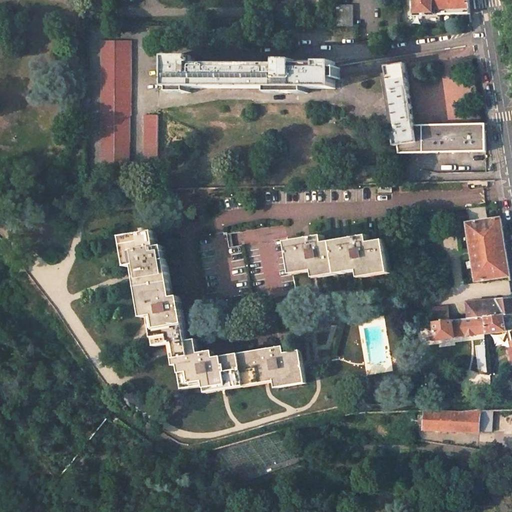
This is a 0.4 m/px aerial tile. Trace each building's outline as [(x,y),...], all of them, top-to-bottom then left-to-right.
[(413,0),(413,16),(471,14),(469,0),(413,0)] [(337,6),(337,27),(352,27),(352,5),(337,6)] [(102,41),(102,177),(130,177),(130,116),(131,116),(131,41),(102,41)] [(169,57),(169,88),(174,88),(192,88),(270,88),(308,88),(336,89),(336,62),(321,62),(321,61),(281,61),(281,68),(194,69),(193,67),(193,65),(193,64),(196,64),(196,60),(193,60),(193,57),(169,57)] [(400,154),(486,152),(486,124),(480,124),(415,125),(405,64),(386,67),(396,133),(393,133),(395,146),(399,146),(400,154)] [(145,116),(145,177),(158,177),(159,116),(145,116)] [(468,169),(484,168),(484,153),(464,154),(464,161),(468,161),(468,169)] [(348,169),(349,185),(379,184),(388,184),(387,167),(385,167),(348,169)] [(379,188),(379,192),(392,192),(392,188),(391,184),(388,184),(379,184),(379,188)] [(469,224),(488,221),(486,206),(467,209),(469,224)] [(478,281),(510,276),(501,219),(488,221),(469,224),(478,281)] [(276,388),(307,383),(306,378),(304,367),(303,361),(301,350),(285,353),(284,346),(216,358),(214,351),(201,353),(198,339),(189,341),(181,297),(174,298),(166,246),(159,247),(156,231),(151,232),(150,229),(148,230),(148,233),(123,237),(128,267),(135,266),(136,273),(137,277),(144,318),(151,317),(152,324),(153,327),(156,347),(172,344),(172,347),(173,351),(175,366),(180,365),(184,390),(205,386),(207,393),(222,391),(226,390),(265,383),(269,383),(275,382),(276,388)] [(325,243),(291,248),(296,283),(316,280),(317,286),(362,279),(362,283),(392,278),(386,244),(371,246),(370,241),(326,249),(325,243)] [(470,318),(511,312),(511,299),(468,303),(469,315),(470,318)] [(507,331),(511,330),(511,312),(470,318),(434,322),(436,341),(456,338),(456,337),(488,333),(487,334),(507,332),(507,331)] [(463,412),(462,431),(479,432),(480,410),(463,412)] [(426,411),(425,429),(462,431),(463,412),(426,411)]
